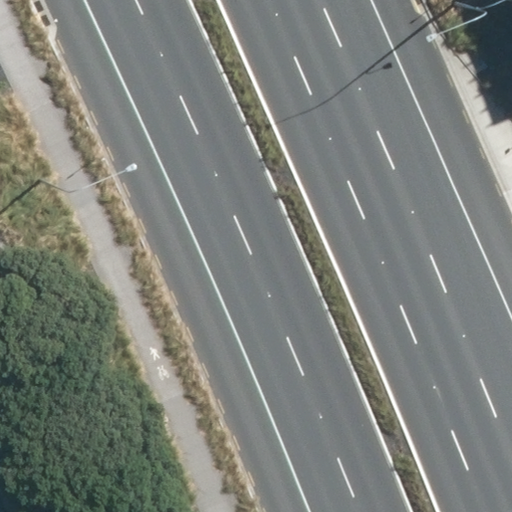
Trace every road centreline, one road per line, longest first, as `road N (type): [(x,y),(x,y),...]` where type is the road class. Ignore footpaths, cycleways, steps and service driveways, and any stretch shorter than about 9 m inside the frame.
road 1 (primary): [(339,511),(117,0)]
road 2 (primary): [(328,0),(511,445)]
